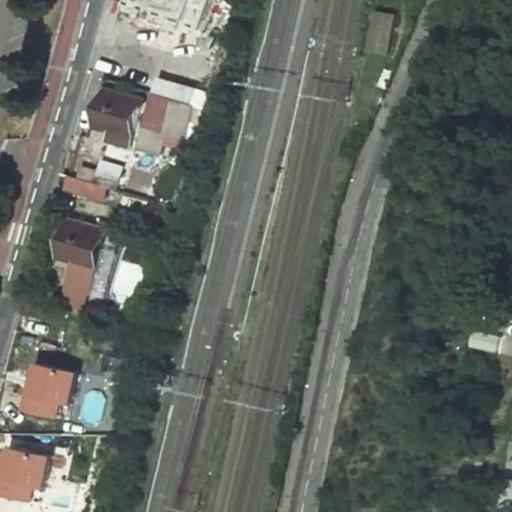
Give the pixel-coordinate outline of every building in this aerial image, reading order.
[(390,54),(398,15),(378,11),(371,51),(390,54)] [(143,42),(168,49),(177,20),(152,12),(143,42)] [(177,20),(168,49),(193,57),(201,27),(177,20)] [(147,99),(109,88),(99,125),(117,130),(114,140),(133,146),(147,99)] [(100,172),(86,167),(82,179),(88,181),(89,181),(97,184),(100,172)] [(122,178),(102,173),(99,184),(109,187),(119,191),(122,178)] [(72,176),(69,187),(84,192),(88,181),(82,179),(72,176)] [(89,181),(86,193),(106,199),(109,187),(99,184),(97,184),(89,181)] [(109,230),(71,219),(60,257),(78,262),(75,272),(74,271),(65,303),(85,309),(95,278),(109,230)] [(61,415),(64,399),(79,401),(84,366),(36,359),(29,410),(61,415)] [(39,486),(52,488),(59,451),(11,442),(1,495),(36,501),(39,486)]
